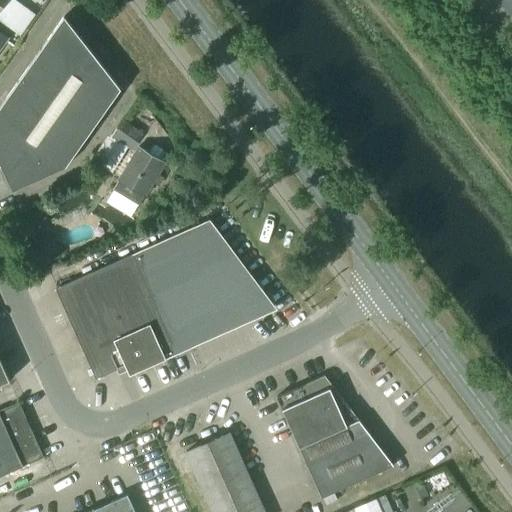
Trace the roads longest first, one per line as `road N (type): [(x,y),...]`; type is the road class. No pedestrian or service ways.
road 1 (unclassified): [(388,286),(321,330),(97,427),(61,403),(0,266)]
road 2 (primary): [(388,286),(173,0)]
road 3 (primary): [(511,452),(388,286)]
